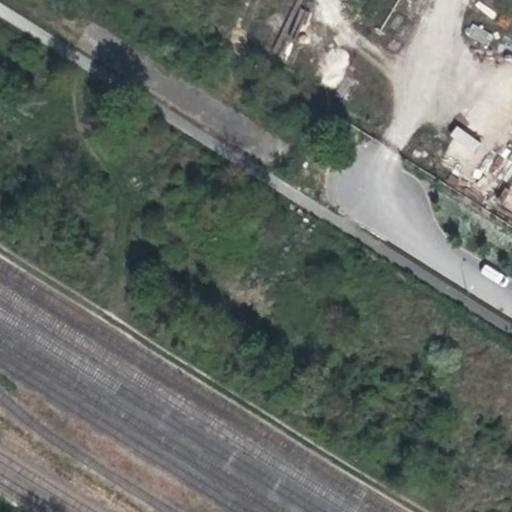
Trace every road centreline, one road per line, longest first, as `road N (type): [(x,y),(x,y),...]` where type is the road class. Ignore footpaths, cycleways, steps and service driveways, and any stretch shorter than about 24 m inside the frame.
road 1 (track): [(421,511),(0,247)]
road 2 (unclassified): [(370,189),(406,228),(511,300)]
